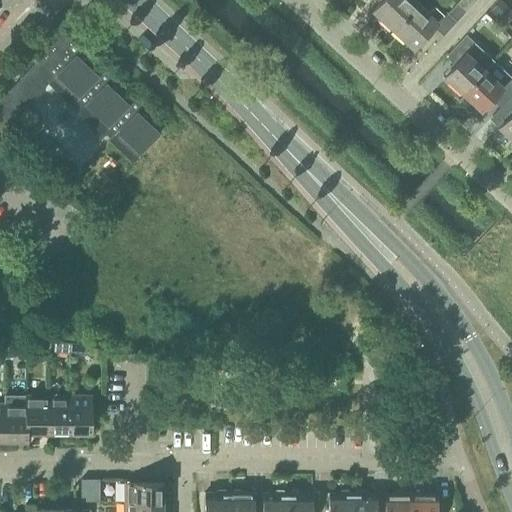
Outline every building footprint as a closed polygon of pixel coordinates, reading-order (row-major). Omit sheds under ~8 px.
[(393,29),(418,2),(416,0),(381,0),(373,9),(393,29)] [(459,0),(448,12),(457,20),(475,0),(459,0)] [(501,0),(500,0),(492,9),(498,15),(508,5),(501,0)] [(418,2),(393,29),(413,47),(444,14),(434,5),(428,11),(418,2)] [(66,29),(25,72),(35,82),(42,74),(132,161),(134,160),(160,131),(152,124),(157,115),(136,95),(129,102),(122,95),(126,86),(106,66),(99,73),(92,66),(96,57),(66,29)] [(493,59),(466,34),(447,54),(456,63),(444,75),(463,93),(493,59)] [(511,94),(511,76),(493,59),(463,93),(481,110),(493,97),(502,105),(511,94)] [(511,94),(502,105),(490,118),(498,126),(500,128),(500,127),(511,138),(511,94)] [(70,353),(71,342),(54,341),(53,351),(70,353)] [(71,342),(70,353),(86,355),(87,343),(71,342)] [(26,354),(43,355),(44,345),(28,343),(26,354)] [(3,348),(5,358),(21,355),(19,345),(3,348)] [(345,388),(345,376),(331,376),(331,388),(345,388)] [(25,403),(25,395),(5,395),(5,403),(5,440),(28,440),(28,432),(27,432),(27,403),(25,403)] [(25,395),(25,403),(27,403),(27,432),(28,432),(48,432),(48,395),(25,395)] [(70,432),(70,395),(48,395),(48,432),(70,432)] [(70,395),(70,432),(92,432),(92,395),(70,395)] [(99,479),(82,479),(82,500),(99,500),(99,479)] [(125,502),(164,501),(164,482),(125,482),(125,502)] [(229,511),(229,492),(227,492),(225,489),(218,489),(216,492),(204,492),(204,511),(229,511)] [(229,492),(229,511),(254,511),(254,492),(242,492),(240,489),(234,489),(232,492),(229,492)] [(287,511),(288,492),(285,492),(283,489),(276,489),(274,492),(262,492),(262,511),(287,511)] [(288,492),(287,511),(312,511),(312,492),(301,492),(299,489),(292,489),(290,492),(288,492)] [(352,511),(353,492),(351,492),(349,489),(342,489),(340,492),(328,492),(328,511),(352,511)] [(353,492),(352,511),(376,511),(377,492),(367,492),(365,489),(358,489),(356,492),(353,492)] [(410,511),(411,492),(409,492),(407,489),(400,489),(398,492),(385,492),(384,511),(410,511)] [(411,492),(410,511),(437,511),(438,492),(425,492),(422,489),(416,489),(414,492),(411,492)] [(163,511),(164,501),(125,502),(125,511),(163,511)]
